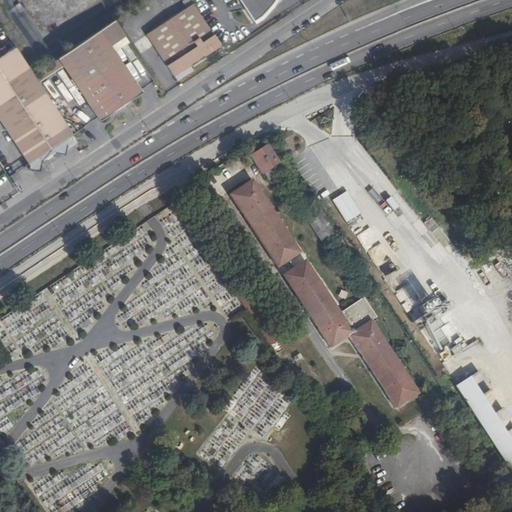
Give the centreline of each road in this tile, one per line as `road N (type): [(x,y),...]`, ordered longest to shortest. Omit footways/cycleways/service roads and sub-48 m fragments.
road 1 (trunk): [(0,263),(257,101),(511,0)]
road 2 (unclassified): [(0,283),(152,183),(360,79)]
road 3 (trunk): [(358,37),(214,107),(0,243)]
road 4 (tertiary): [(336,0),(0,222)]
